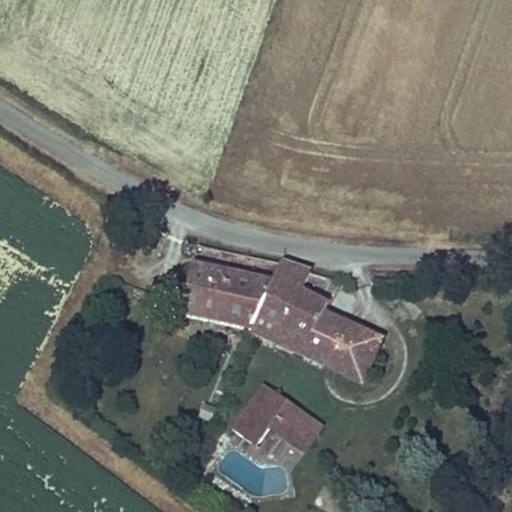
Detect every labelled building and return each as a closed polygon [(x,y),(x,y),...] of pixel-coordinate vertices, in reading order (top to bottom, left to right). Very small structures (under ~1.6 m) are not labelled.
[(300,287),(307,268),(284,262),(277,276),(300,287)] [(184,317),(252,330),(276,279),(192,264),(184,317)] [(300,287),(277,276),(276,279),(252,330),(328,364),(345,318),(328,311),(332,302),(300,287)] [(345,318),(328,364),(366,381),(384,337),(345,318)] [(272,398),(256,386),(241,410),(257,421),(272,398)] [(257,421),(241,410),(227,432),(253,448),(265,430),(280,439),(295,413),(272,398),(257,421)] [(303,453),(318,428),(295,413),(280,439),(303,453)] [(364,511),(365,509),(337,495),(329,511),(364,511)]
